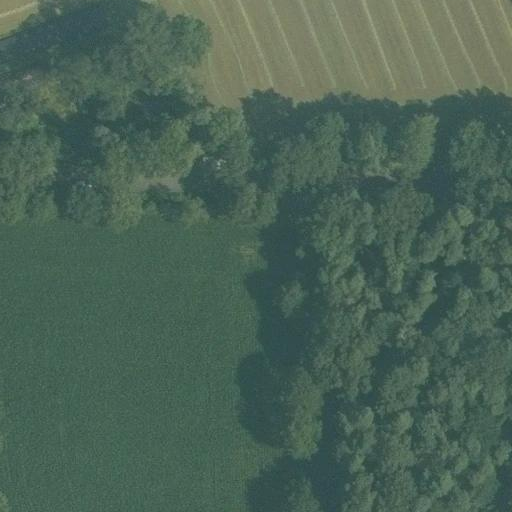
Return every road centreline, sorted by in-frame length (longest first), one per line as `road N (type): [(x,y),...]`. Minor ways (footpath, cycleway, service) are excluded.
road 1 (unclassified): [(303,189),(326,511)]
road 2 (unclassified): [(303,189),(0,181)]
road 3 (unclassified): [(511,190),(303,189)]
